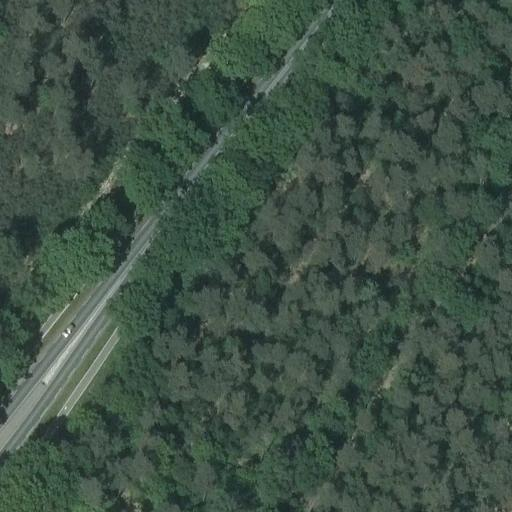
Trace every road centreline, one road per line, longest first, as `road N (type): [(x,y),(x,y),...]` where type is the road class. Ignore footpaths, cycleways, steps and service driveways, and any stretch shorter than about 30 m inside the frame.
road 1 (secondary): [(123,274),(339,0)]
road 2 (secondary): [(0,460),(53,391),(123,274)]
road 3 (secondary): [(123,274),(0,419)]
